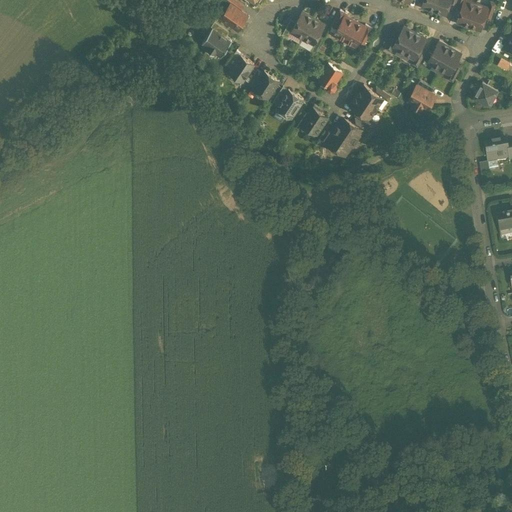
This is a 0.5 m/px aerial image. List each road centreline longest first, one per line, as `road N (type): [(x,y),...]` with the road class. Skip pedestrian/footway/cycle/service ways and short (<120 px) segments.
road 1 (residential): [(296,0),(273,8),(254,46),(334,105),(389,21)]
road 2 (residential): [(202,0),(166,38),(0,160)]
road 3 (residential): [(511,377),(465,124)]
road 4 (residential): [(322,199),(380,159),(465,124)]
